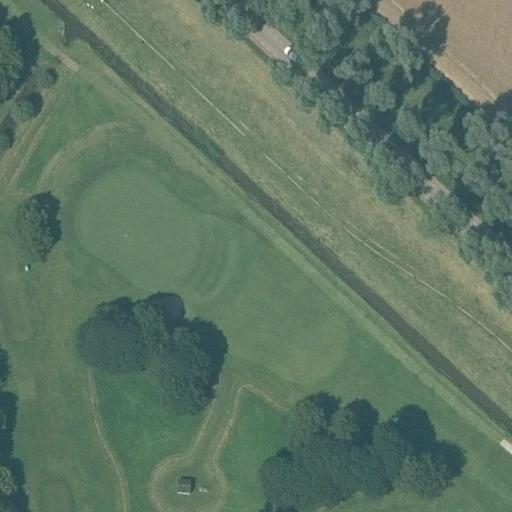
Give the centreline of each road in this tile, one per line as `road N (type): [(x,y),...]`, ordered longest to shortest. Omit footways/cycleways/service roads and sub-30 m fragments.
road 1 (track): [(511,384),(111,0)]
road 2 (tertiary): [(511,270),(223,0)]
